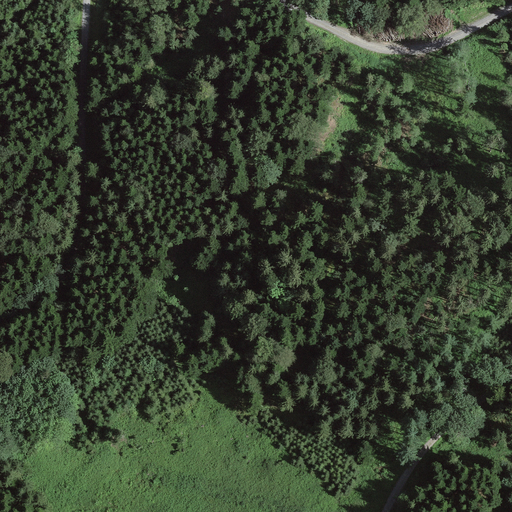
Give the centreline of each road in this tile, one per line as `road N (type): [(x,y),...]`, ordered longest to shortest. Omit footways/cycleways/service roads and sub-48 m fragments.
road 1 (track): [(0,328),(59,285),(72,257),(81,198),(85,0)]
road 2 (track): [(280,0),(319,30),(394,50),(437,43),(511,8)]
road 3 (track): [(511,378),(433,438),(386,511)]
